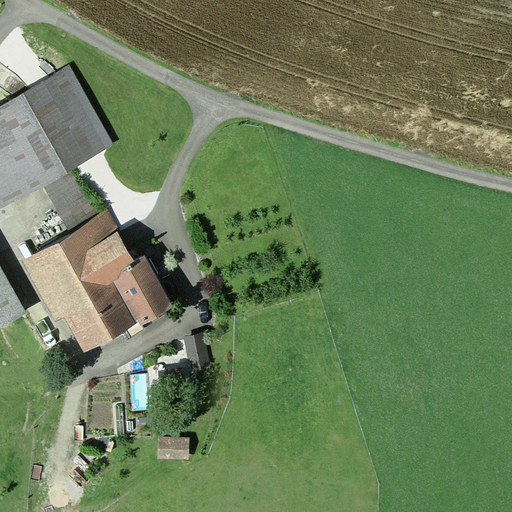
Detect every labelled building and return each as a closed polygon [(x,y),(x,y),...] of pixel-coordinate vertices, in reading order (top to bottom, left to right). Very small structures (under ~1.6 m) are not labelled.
[(69,73),(0,109),(0,200),(44,177),(64,166),(107,143),(69,73)] [(64,166),(44,177),(75,235),(95,225),(64,166)] [(109,217),(95,225),(75,235),(31,258),(62,316),(71,311),(87,343),(168,300),(144,256),(133,262),(109,217)] [(0,325),(25,312),(0,266),(0,325)] [(203,335),(188,338),(194,368),(209,365),(203,335)] [(188,439),(162,438),(161,455),(187,457),(188,439)]
